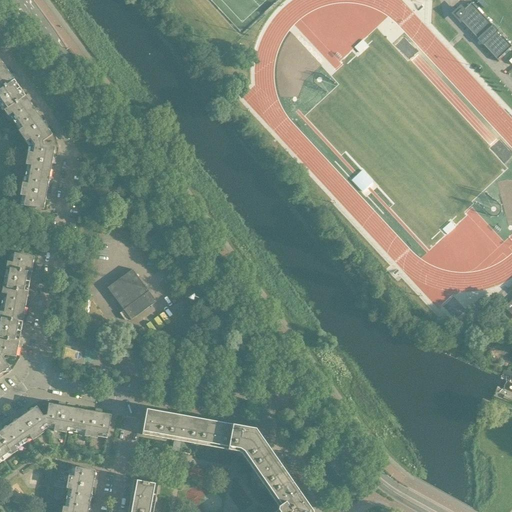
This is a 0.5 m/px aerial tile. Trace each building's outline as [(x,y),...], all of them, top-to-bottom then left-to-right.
[(471,3),(464,10),(463,10),(462,10),(461,10),(460,10),(459,10),(455,15),(477,39),(483,46),(483,45),(497,60),(511,47),(498,32),(498,31),(492,25),(471,3)] [(17,79),(16,78),(13,73),(10,75),(5,68),(0,70),(0,101),(20,88),(14,81),(17,79)] [(20,88),(0,101),(0,105),(8,116),(12,113),(17,120),(18,121),(34,109),(29,102),(32,99),(28,94),(25,96),(20,88)] [(34,109),(18,121),(17,120),(14,122),(20,130),(18,131),(26,142),(30,139),(34,145),(43,144),(43,142),(52,135),(47,127),(49,125),(46,120),(43,122),(34,109)] [(55,164),(56,158),(53,157),(55,147),(43,145),(43,144),(34,145),(33,153),(28,152),(25,165),(27,166),(26,175),(29,176),(29,175),(49,179),(52,164),(55,164)] [(29,175),(29,176),(28,184),(22,183),(20,196),(25,197),(24,206),(33,208),(35,210),(36,209),(43,210),(45,200),(49,201),(50,194),(46,194),(49,179),(29,175)] [(24,255),(14,253),(12,263),(7,262),(4,278),(30,282),(31,273),(35,274),(36,267),(32,267),(34,257),(27,256),(26,254),(24,255)] [(148,291),(133,270),(108,288),(123,310),(122,310),(123,311),(124,310),(131,321),(156,302),(149,292),(150,292),(149,291),(148,291)] [(30,282),(4,278),(1,294),(7,295),(5,304),(25,307),(27,298),(30,299),(31,292),(28,291),(30,282)] [(185,297),(193,292),(189,287),(181,293),(185,297)] [(0,311),(0,327),(21,332),(22,323),(26,323),(27,317),(23,316),(25,307),(5,304),(4,312),(0,311)] [(486,316),(493,324),(501,316),(494,308),(486,316)] [(21,332),(0,327),(0,354),(4,357),(5,355),(16,357),(18,348),(21,348),(23,342),(19,341),(21,332)] [(9,368),(3,358),(4,357),(0,354),(0,378),(3,376),(1,373),(2,373),(4,373),(6,372),(6,370),(9,368)] [(75,433),(80,409),(65,407),(65,403),(59,402),(58,405),(48,404),(46,415),(45,416),(47,424),(54,425),(53,431),(66,433),(67,431),(75,433)] [(40,429),(47,424),(45,416),(43,416),(36,406),(33,409),(31,409),(30,410),(29,411),(28,412),(26,409),(21,413),(23,416),(17,420),(15,420),(14,421),(13,422),(10,425),(24,444),(31,439),(32,440),(43,433),(40,429)] [(111,424),(110,422),(111,415),(101,413),(102,410),(95,409),(95,412),(80,409),(75,433),(76,433),(77,430),(85,431),(84,436),(97,439),(98,433),(107,435),(109,425),(111,424)] [(309,511),(312,511),(262,439),(259,441),(254,433),(252,432),(243,431),(243,427),(158,412),(157,415),(146,413),(142,435),(239,452),(241,454),(278,507),(278,510),(275,511),(309,511)] [(14,446),(21,442),(23,444),(24,444),(10,425),(7,427),(6,426),(4,428),(4,429),(3,430),(1,427),(0,427),(0,454),(4,460),(17,451),(14,446)] [(96,488),(97,481),(94,481),(94,479),(95,478),(95,476),(94,475),(95,471),(72,467),(68,467),(66,476),(68,476),(66,489),(71,490),(70,498),(66,497),(66,498),(90,502),(90,499),(92,498),(92,496),(91,494),(92,487),(96,488)] [(134,511),(153,511),(156,495),(158,484),(134,480),(132,491),(135,492),(133,501),(130,500),(128,511),(134,511)] [(87,511),(88,510),(90,509),(90,507),(89,506),(90,502),(66,498),(65,507),(63,506),(61,511),(87,511)]
